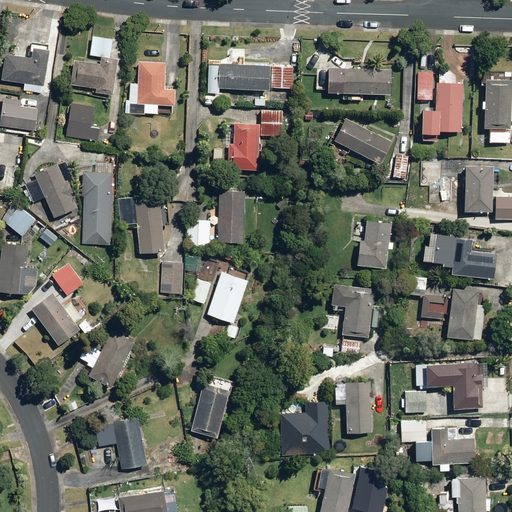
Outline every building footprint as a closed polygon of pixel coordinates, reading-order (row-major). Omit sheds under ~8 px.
[(96,90),(113,92),(118,55),(110,54),(113,36),(92,34),(90,53),(101,55),(100,61),(75,58),(71,82),(97,86),(96,90)] [(24,89),(41,92),(42,84),(44,84),(49,47),(33,44),(32,55),(29,55),(32,39),(17,37),(15,52),(5,50),(1,78),(25,81),(24,89)] [(125,111),(145,112),(145,111),(158,111),(158,102),(174,103),(175,86),(165,86),(165,59),(139,58),(138,81),(130,81),(130,98),(126,98),(125,111)] [(219,86),(270,87),(271,63),(219,61),(219,86)] [(272,86),(292,86),(293,63),(272,63),(272,86)] [(326,94),(393,96),(393,68),(380,67),(380,64),(365,64),(365,69),(327,68),(326,94)] [(417,97),(432,98),(433,70),(418,70),(417,97)] [(485,126),(511,126),(511,95),(511,77),(487,76),(486,99),(483,99),(483,106),(485,106),(485,126)] [(423,130),(440,131),(440,129),(462,129),(463,82),(437,81),(437,107),(423,107),(423,130)] [(271,87),(270,103),(292,104),(293,88),(273,87),(271,87)] [(227,94),(209,93),(208,103),(226,103),(227,94)] [(66,134),(98,139),(100,126),(91,124),(94,105),(71,101),(66,134)] [(0,124),(35,129),(38,107),(3,102),(0,124)] [(261,133),(282,134),(282,108),(261,108),(261,133)] [(334,139),(380,162),(392,140),(345,117),(334,139)] [(229,166),(258,167),(259,121),(234,120),(234,142),(229,142),(229,166)] [(489,140),(510,141),(511,128),(490,128),(489,140)] [(394,175),(405,177),(409,154),(397,152),(394,175)] [(45,195),(54,215),(77,205),(72,194),(75,192),(69,181),(75,178),(65,158),(57,162),(56,161),(35,171),(37,177),(25,182),(33,200),(45,195)] [(421,184),(442,185),(442,160),(422,159),(421,184)] [(465,210),(493,210),(493,164),(466,163),(465,210)] [(82,242),(110,243),(112,191),(111,191),(112,171),(84,170),(83,193),(84,193),(82,242)] [(218,239),(243,239),(245,188),(220,187),(218,239)] [(495,218),(511,218),(511,197),(496,196),(495,218)] [(135,199),(140,251),(165,248),(160,197),(135,199)] [(276,203),(280,208),(286,202),(283,198),(276,203)] [(6,221),(23,235),(36,218),(13,200),(3,218),(6,220),(6,221)] [(33,225),(41,232),(48,222),(40,216),(33,225)] [(187,244),(209,244),(210,219),(187,218),(187,244)] [(357,263),(386,267),(391,222),(367,219),(365,237),(360,237),(357,263)] [(452,271),(494,277),(498,252),(470,249),(472,237),(459,236),(459,232),(451,231),(451,233),(437,231),(433,258),(444,260),(444,263),(453,264),(452,271)] [(0,263),(0,289),(28,292),(36,284),(38,266),(26,265),(28,243),(2,240),(0,263)] [(419,244),(411,243),(409,259),(417,260),(419,244)] [(221,256),(229,258),(232,249),(225,246),(221,256)] [(185,268),(201,268),(201,255),(186,254),(185,268)] [(161,291),(182,291),(183,261),(162,260),(161,291)] [(51,275),(66,295),(82,283),(67,263),(51,275)] [(208,312),(234,321),(248,278),(222,269),(208,312)] [(396,271),(384,270),(384,281),(396,282),(396,271)] [(422,315),(443,317),(444,311),(428,310),(430,299),(446,301),(446,295),(425,293),(427,280),(425,280),(425,278),(423,278),(424,275),(411,274),(409,289),(408,289),(408,292),(424,293),(422,315)] [(190,297),(205,302),(211,282),(197,277),(190,297)] [(340,349),(359,352),(361,335),(368,336),(374,287),(335,282),(332,302),(334,302),(333,306),(344,308),(344,303),(346,303),(340,349)] [(448,334),(481,339),(485,304),(478,303),(479,289),(454,286),(448,334)] [(30,307),(57,344),(79,328),(52,292),(30,307)] [(370,344),(384,345),(387,308),(373,307),(370,344)] [(84,317),(78,323),(86,331),(92,325),(84,317)] [(217,321),(198,320),(196,343),(208,344),(209,331),(217,331),(217,321)] [(243,325),(240,333),(250,336),(254,324),(244,321),(243,325)] [(226,333),(235,336),(238,325),(230,322),(226,333)] [(89,374),(111,385),(134,339),(112,327),(101,349),(96,347),(99,341),(90,336),(81,356),(89,360),(92,354),(97,356),(89,374)] [(484,407),(481,373),(478,373),(477,360),(426,362),(426,363),(415,363),(416,388),(439,387),(438,383),(453,383),(454,408),(484,407)] [(69,374),(60,364),(51,373),(59,383),(69,374)] [(346,401),(347,431),(372,430),(370,378),(346,379),(346,381),(335,381),(336,401),(346,401)] [(191,429),(217,435),(229,388),(203,382),(191,429)] [(405,411),(426,411),(426,391),(405,391),(405,411)] [(68,402),(71,409),(78,406),(75,399),(68,402)] [(282,455),(330,454),(328,402),(306,402),(306,412),(281,413),(282,455)] [(113,419),(122,467),(147,462),(138,414),(113,419)] [(415,440),(415,449),(425,449),(424,439),(426,439),(426,418),(401,419),(402,440),(415,440)] [(432,425),(433,462),(475,461),(474,436),(448,436),(448,425),(432,425)] [(352,508),(373,511),(382,511),(391,472),(360,466),(352,508)] [(320,511),(346,511),(355,472),(330,467),(329,472),(320,470),(317,484),(325,486),(320,511)] [(459,501),(458,511),(486,511),(485,474),(460,475),(460,477),(452,477),(452,494),(456,494),(456,501),(459,501)] [(118,496),(120,511),(167,511),(163,487),(118,496)] [(438,502),(438,511),(453,511),(453,502),(438,502)]
